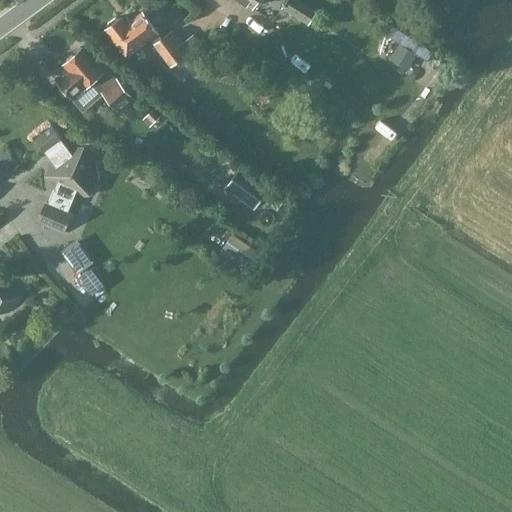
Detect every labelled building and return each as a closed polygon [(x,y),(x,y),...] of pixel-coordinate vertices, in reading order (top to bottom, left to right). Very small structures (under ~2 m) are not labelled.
[(240,0),(252,9),(257,0),(240,0)] [(298,0),(286,0),(281,8),(307,24),(316,11),(298,0)] [(120,15),(103,27),(126,57),(159,33),(142,10),(125,22),(120,15)] [(408,39),(414,29),(396,16),(389,25),(408,39)] [(169,67),(188,54),(171,30),(152,43),(169,67)] [(72,100),(93,82),(118,111),(134,98),(109,68),(104,72),(81,47),(61,64),(68,71),(55,81),(72,100)] [(72,197),(73,197),(94,182),(92,160),(68,150),(67,150),(50,127),(33,140),(51,163),(50,163),(53,188),(46,204),(44,203),(37,219),(62,231),(70,214),(66,213),(72,197)] [(7,153),(0,158),(0,166),(2,170),(13,162),(7,153)] [(255,207),(268,189),(239,168),(226,185),(255,207)] [(73,275),(83,268),(68,244),(58,251),(73,275)] [(62,277),(70,271),(56,253),(48,259),(62,277)] [(0,310),(4,310),(15,302),(13,289),(2,284),(0,285),(0,310)]
